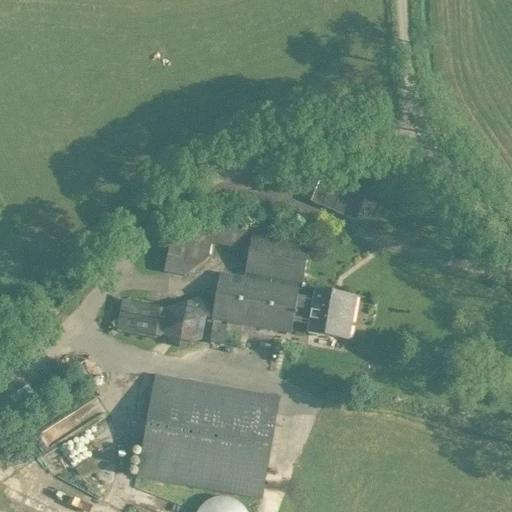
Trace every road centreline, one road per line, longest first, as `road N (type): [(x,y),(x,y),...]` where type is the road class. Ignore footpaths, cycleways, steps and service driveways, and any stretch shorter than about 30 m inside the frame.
road 1 (unclassified): [(0,377),(76,310),(141,227),(222,168),(323,141),(420,133)]
road 2 (unclassified): [(511,251),(420,133)]
road 3 (unclassified): [(420,133),(410,109),(399,0)]
